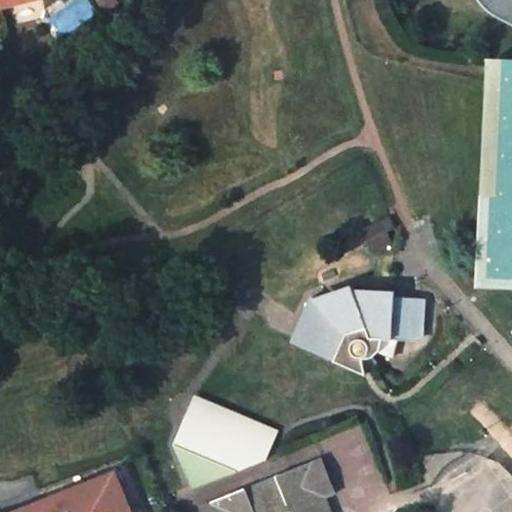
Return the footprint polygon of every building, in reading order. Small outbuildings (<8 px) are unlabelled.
[(511,0),(493,0),(511,11),(511,0)] [(511,59),(496,58),(495,81),(487,284),(496,285),(511,285),(511,59)] [(389,248),(382,236),(390,232),(385,222),(377,226),(360,234),(372,257),(389,248)] [(318,309),(300,351),(366,380),(379,370),(374,363),(381,357),(393,360),(394,343),(417,343),(425,335),(426,306),(394,305),(394,303),(356,302),(355,298),(321,311),(318,309)] [(192,485),(193,487),(266,457),(279,431),(197,394),(175,444),(192,485)] [(321,457),(310,460),(324,496),(335,491),(321,457)] [(325,511),(319,497),(324,496),(310,460),(211,501),(214,511),(325,511)] [(130,511),(113,469),(7,511),(62,511),(75,507),(84,503),(88,511),(130,511)] [(200,506),(202,511),(214,511),(211,501),(200,506)] [(88,511),(84,503),(75,507),(77,511),(88,511)]
